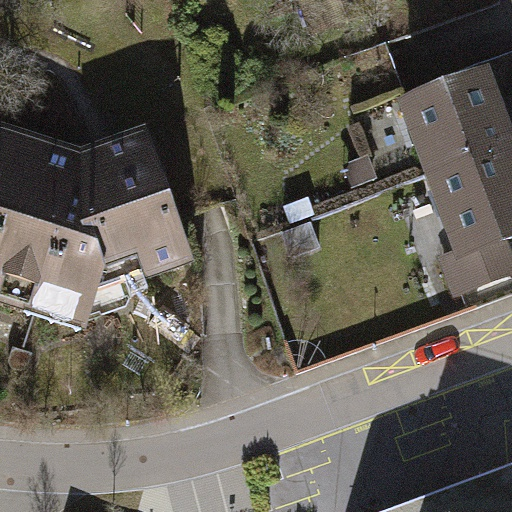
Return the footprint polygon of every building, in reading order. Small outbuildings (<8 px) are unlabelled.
[(304,0),(292,5),(308,45),(360,25),(350,0),(304,0)] [(511,89),(509,81),(414,116),(441,189),(511,162),(511,89)] [(81,162),(0,139),(0,310),(2,315),(92,344),(112,305),(202,276),(185,197),(156,131),(81,162)] [(511,162),(441,189),(465,252),(438,262),(458,314),(511,293),(511,162)] [(511,511),(511,466),(397,511),(511,511)]
